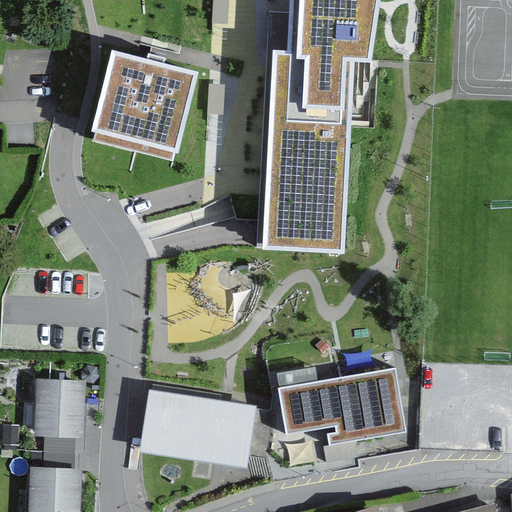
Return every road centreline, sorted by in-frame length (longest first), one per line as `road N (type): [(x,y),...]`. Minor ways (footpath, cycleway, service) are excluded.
road 1 (residential): [(128,236),(119,296),(119,511)]
road 2 (residential): [(511,472),(436,476),(253,511)]
